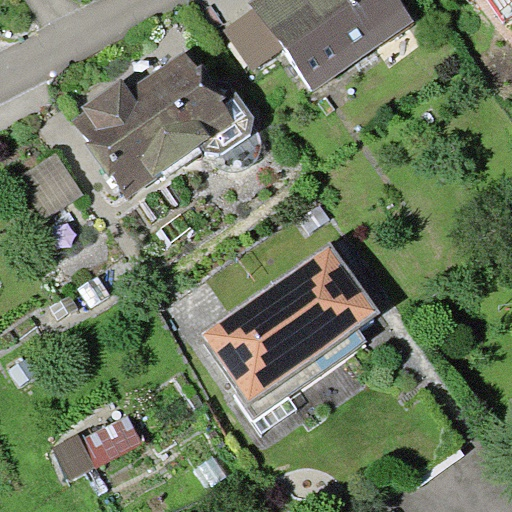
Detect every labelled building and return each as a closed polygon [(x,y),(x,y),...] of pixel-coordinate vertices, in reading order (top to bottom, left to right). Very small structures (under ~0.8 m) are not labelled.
[(277,0),(272,0),(250,15),(307,96),(309,95),(308,92),(398,30),(400,32),(403,30),(381,0),(312,0),(288,17),(277,1),(277,0)] [(511,0),(478,0),(499,29),(511,19),(511,0)] [(121,107),(115,98),(72,127),(78,137),(77,137),(122,202),(198,150),(202,160),(216,163),(243,144),(246,130),(222,96),(213,94),(205,100),(204,105),(186,78),(138,112),(130,101),(121,107)] [(303,238),(323,224),(313,211),(293,225),(303,238)] [(308,279),(302,270),(268,293),(271,297),(198,348),(235,401),(266,380),(280,401),(356,349),(350,339),(369,326),(335,277),(313,292),(306,280),(308,279)] [(113,442),(93,452),(101,467),(120,457),(113,442)]
